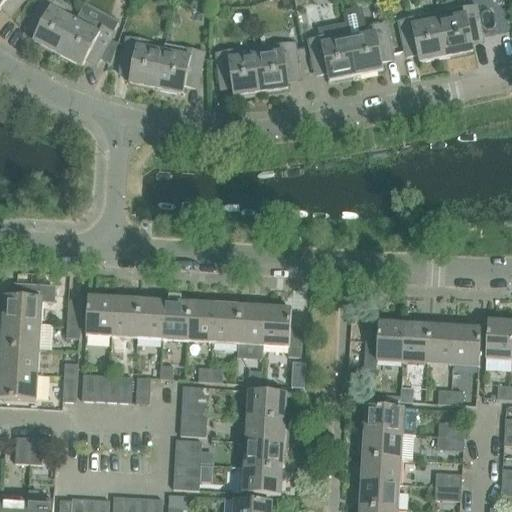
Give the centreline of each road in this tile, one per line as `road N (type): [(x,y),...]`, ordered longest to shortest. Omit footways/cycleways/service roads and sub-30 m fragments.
road 1 (residential): [(117,116),(262,126),(511,73)]
road 2 (residential): [(113,251),(511,271)]
road 3 (residential): [(113,251),(117,116)]
road 4 (residential): [(117,116),(64,101),(0,66)]
